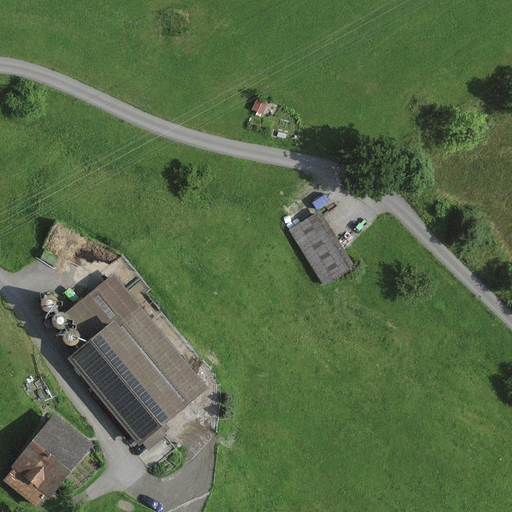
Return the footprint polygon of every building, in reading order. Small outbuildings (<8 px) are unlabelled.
[(267,103),(257,99),(252,110),(262,115),(267,103)] [(319,213),(292,228),(323,284),(350,269),(319,213)] [(48,244),(82,256),(92,229),(58,216),(48,244)] [(206,390),(116,273),(65,311),(90,343),(73,357),(138,442),(206,390)] [(50,313),(53,312),(55,311),(57,309),(58,307),(59,304),(58,301),(56,299),(54,297),(52,296),(49,296),(46,297),(44,299),(42,302),(42,304),(42,307),(43,309),(45,311),(48,313),(50,313)] [(61,330),(64,329),(66,328),(68,326),(69,324),(70,321),(69,318),(67,316),(65,314),(62,313),(60,313),(57,314),(55,316),(53,319),(53,321),(53,324),(54,326),(56,328),(59,330),(61,330)] [(73,346),(76,346),(78,344),(80,342),(81,340),(81,337),(80,334),(79,332),(77,330),(74,330),(71,330),(69,331),(66,332),(65,335),(64,337),(65,340),(66,343),(68,345),(70,346),(73,346)] [(96,445),(56,413),(12,467),(14,469),(4,481),(38,508),(47,497),(51,500),(96,445)]
